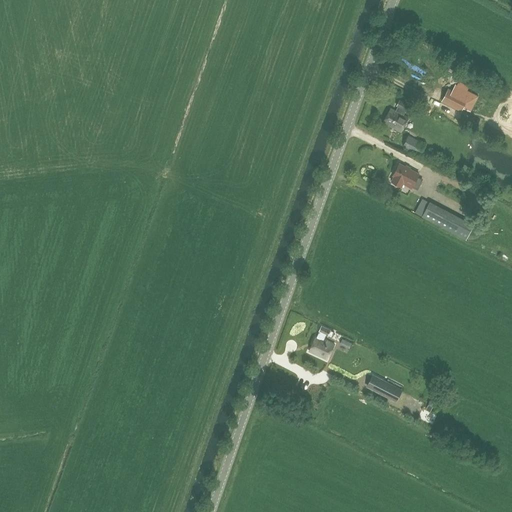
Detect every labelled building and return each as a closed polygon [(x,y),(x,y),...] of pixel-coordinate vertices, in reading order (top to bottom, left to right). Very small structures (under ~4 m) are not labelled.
[(478,96),(455,84),(452,90),(448,88),(441,101),(461,112),(463,108),(470,112),(478,96)] [(396,106),(398,107),(406,111),(410,104),(399,99),(396,106)] [(401,131),(408,117),(389,108),(382,122),(401,131)] [(423,120),(419,133),(438,139),(442,126),(423,120)] [(425,143),(408,134),(402,146),(419,155),(425,143)] [(393,178),(391,181),(401,186),(403,183),(411,187),(418,174),(399,163),(391,177),(393,178)] [(490,194),(487,197),(496,204),(499,201),(490,194)] [(421,216),(447,230),(456,214),(430,201),(421,216)] [(327,336),(331,329),(321,325),(318,331),(327,336)] [(316,335),(308,351),(326,359),(333,344),(316,335)] [(402,389),(372,373),(366,386),(396,402),(402,389)]
